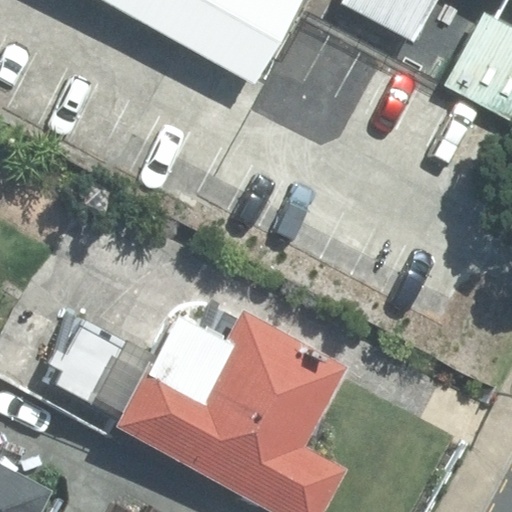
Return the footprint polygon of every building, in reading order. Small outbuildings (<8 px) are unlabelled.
[(294,24),(251,0),(57,0),(248,106),(294,24)] [(511,0),(341,0),(332,16),(511,126),(511,0)] [(48,323),(11,302),(0,321),(0,377),(13,385),(48,323)] [(210,339),(163,312),(138,357),(80,323),(53,370),(111,404),(103,419),(267,511),(312,511),(337,468),(292,442),(329,377),(288,355),(295,342),(229,305),(222,317),(210,339)] [(0,511),(20,511),(34,486),(0,468),(0,511)]
